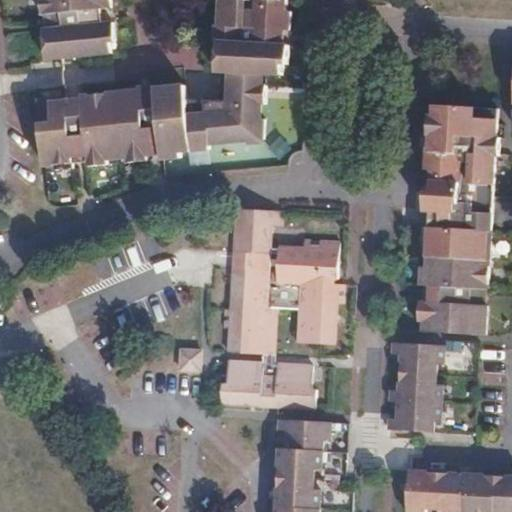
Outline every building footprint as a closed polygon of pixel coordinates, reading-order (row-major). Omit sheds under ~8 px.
[(109,159),(109,154),(131,153),(131,157),(150,155),(149,146),(144,105),(159,105),(162,142),(163,153),(181,151),(181,148),(209,144),(210,138),(263,134),(265,114),(260,113),(261,98),(266,98),(267,80),(263,80),(264,68),(282,69),(284,59),(288,59),(289,40),(279,39),(241,38),(242,23),(279,24),(291,24),(292,6),(287,6),(287,0),(221,0),(220,22),(223,22),(223,36),(219,36),(218,66),(222,66),(220,95),(185,92),(185,80),(157,82),(157,87),(142,89),(141,84),(84,89),(85,94),(70,96),(69,91),(29,94),(46,160),(57,159),(57,164),(75,162),(75,151),(71,114),(86,112),(90,150),(91,161),(109,159)] [(42,0),(44,9),(47,9),(48,22),(44,22),(47,53),(112,47),(111,36),(117,35),(115,16),(104,17),(65,20),(64,6),(102,3),(113,2),(112,0),(42,0)] [(104,17),(102,3),(64,6),(65,20),(104,17)] [(241,38),(279,39),(279,24),(242,23),(241,38)] [(431,110),(430,130),(428,148),(427,166),(432,166),(430,189),(492,192),(495,150),(499,150),(499,134),(496,134),(496,121),(497,105),(435,102),(435,110),(431,110)] [(149,146),(162,142),(159,105),(144,105),(149,146)] [(511,105),(497,105),(496,121),(511,121),(511,105)] [(75,151),(90,150),(86,112),(71,114),(75,151)] [(428,223),(472,227),(473,209),(491,209),(492,192),(430,189),(428,223)] [(221,378),(221,398),(316,404),(316,384),(310,384),(311,361),(274,358),(276,303),(300,304),(299,337),(334,339),(336,299),(342,299),(343,278),(333,278),(333,273),(338,273),(340,236),(302,235),(302,241),(278,240),(278,247),(269,247),(271,206),(236,203),(232,303),(226,302),(225,324),(230,324),(230,348),(262,349),(262,357),(228,356),(227,379),(221,378)] [(483,301),(484,291),(485,283),(487,282),(490,227),(472,227),(428,223),(423,224),(423,240),(428,240),(426,260),(421,260),(420,280),(429,281),(428,297),(419,297),(418,317),(423,317),(422,328),(483,331),(485,301),(483,301)] [(0,238),(0,258),(7,270),(23,261),(6,235),(0,238)] [(443,360),(444,342),(394,338),(394,351),(400,352),(398,385),(391,385),(391,397),(398,397),(397,414),(389,415),(389,425),(433,428),(434,417),(439,417),(442,380),(436,380),(437,360),(443,360)] [(200,365),(200,345),(181,345),(181,364),(200,365)] [(287,424),(286,443),(286,458),(278,458),(276,486),(285,487),(284,502),(283,511),(319,511),(321,487),(314,486),(315,464),(322,464),(323,436),(329,436),(330,417),(280,413),(279,424),(287,424)] [(408,464),(408,474),(424,474),(424,465),(408,464)] [(424,474),(408,474),(407,510),(426,510),(426,504),(445,505),(445,511),(446,511),(490,511),(491,508),(502,508),(501,511),(511,511),(511,479),(508,480),(508,470),(480,468),(479,477),(464,477),(450,476),(450,466),(424,465),(424,474)] [(464,467),(450,466),(450,476),(464,477),(464,467)] [(464,467),(464,477),(479,477),(480,468),(464,467)] [(285,487),(276,486),(275,502),(284,502),(285,487)] [(283,511),(284,502),(275,502),(274,511),(283,511)]
